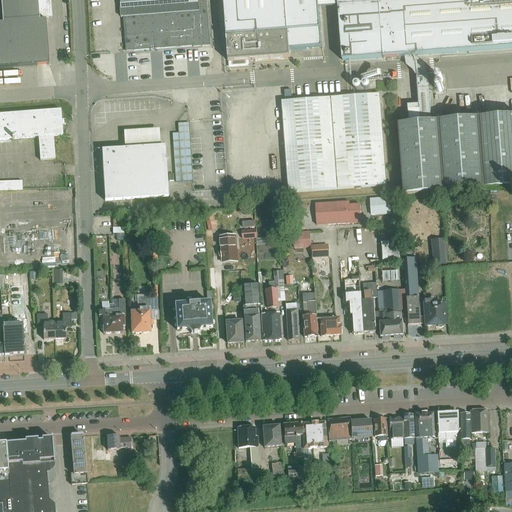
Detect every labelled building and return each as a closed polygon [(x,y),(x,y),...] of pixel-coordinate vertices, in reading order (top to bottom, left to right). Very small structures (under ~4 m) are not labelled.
[(0,0),(0,69),(49,65),(46,21),(39,22),(39,19),(52,18),(50,0),(0,0)] [(119,0),(121,18),(123,18),(126,50),(126,52),(150,50),(150,51),(151,51),(155,51),(156,51),(155,50),(174,48),(193,47),(193,48),(202,47),(211,46),(206,0),(119,0)] [(511,0),(224,0),(227,37),(229,63),(232,63),(233,67),(246,66),(246,62),(291,59),(290,50),(322,48),(318,0),(338,0),(341,41),(343,62),(383,59),(383,60),(384,60),(384,59),(511,49),(511,0)] [(410,125),(399,126),(403,172),(403,179),(405,195),(405,196),(443,193),(511,188),(511,117),(479,119),(479,120),(431,124),(428,77),(416,78),(418,104),(408,104),(410,125)] [(380,95),(282,102),(289,194),(387,187),(380,95)] [(0,111),(0,110),(0,142),(41,140),(43,160),(58,159),(56,136),(66,135),(65,110),(0,114),(0,111)] [(102,151),(104,179),(105,202),(168,198),(165,147),(102,151)] [(25,181),(0,181),(0,190),(25,189),(25,181)] [(391,199),(370,200),(371,217),(392,216),(391,199)] [(317,226),(362,224),(360,206),(350,206),(349,203),(316,205),(317,226)] [(468,206),(456,207),(457,216),(469,215),(468,206)] [(282,212),(272,213),(272,225),(277,225),(277,232),(282,231),(282,212)] [(124,217),(113,217),(113,228),(124,228),(124,217)] [(257,230),(242,231),(243,240),(257,239),(257,230)] [(223,260),(223,264),(238,263),(236,237),(221,238),(222,250),(219,252),(219,258),(223,260)] [(431,241),(433,266),(446,265),(444,240),(431,241)] [(328,246),(312,248),(313,260),(329,258),(328,246)] [(399,260),(399,247),(381,248),(382,261),(399,260)] [(415,259),(403,260),(408,327),(421,326),(419,306),(418,299),(416,259),(415,259)] [(271,290),(265,291),(267,309),(279,308),(278,303),(277,288),(284,287),(285,287),(283,272),(274,273),(275,283),(271,283),(271,290)] [(350,315),(352,315),(352,316),(351,317),(351,320),(352,321),(353,334),(363,333),(361,302),(360,302),(359,280),(344,281),(345,303),(349,302),(350,315)] [(361,302),(363,333),(364,333),(375,332),(372,299),(377,299),(376,284),(363,285),(364,302),(361,302)] [(259,286),(254,286),(242,287),(243,307),(244,317),(245,344),(260,343),(258,306),(260,306),(259,286)] [(401,323),(399,295),(399,290),(382,292),(384,313),(379,313),(380,324),(379,324),(380,338),(402,337),(401,323)] [(317,338),(317,333),(316,321),(314,294),(302,295),(304,317),(303,317),(304,339),(307,338),(307,339),(314,338),(317,338)] [(138,313),(131,313),(132,335),(150,335),(150,327),(153,326),(153,321),(150,321),(150,312),(158,312),(158,298),(148,299),(148,301),(141,301),(141,306),(138,306),(138,313)] [(435,299),(430,300),(431,302),(424,303),(426,328),(438,327),(438,328),(439,328),(440,329),(441,329),(442,328),(443,328),(443,326),(444,326),(443,305),(435,305),(435,299)] [(114,311),(109,311),(110,317),(112,317),(113,334),(115,334),(116,335),(119,335),(120,334),(123,334),(122,331),(125,331),(124,318),(126,318),(125,301),(119,301),(119,311),(114,311)] [(100,314),(99,314),(99,319),(100,319),(101,329),(101,332),(103,331),(103,335),(106,335),(107,335),(110,335),(113,334),(112,317),(110,317),(109,311),(114,311),(114,305),(109,306),(109,303),(102,303),(102,313),(100,313),(100,314)] [(175,306),(177,331),(188,331),(191,334),(191,335),(198,334),(198,333),(201,330),(212,329),(210,303),(175,306)] [(288,342),(299,341),(297,310),(286,311),(288,342)] [(54,323),(55,341),(66,340),(65,327),(71,327),(71,314),(62,314),(62,322),(54,323)] [(55,341),(54,323),(48,323),(47,315),(37,315),(37,328),(43,327),(44,341),(55,341)] [(279,341),(281,341),(279,315),(262,316),(263,342),(279,342),(279,341)] [(339,319),(316,321),(317,333),(321,333),(321,338),(330,337),(341,336),(340,326),(339,319)] [(13,320),(2,321),(2,328),(3,335),(4,356),(5,356),(10,356),(14,356),(17,356),(24,355),(23,334),(22,325),(14,326),(13,320)] [(241,322),(226,323),(227,344),(242,343),(241,322)] [(488,434),(487,411),(486,412),(486,411),(471,412),(472,434),(488,434)] [(458,434),(458,432),(458,413),(437,414),(438,435),(438,444),(447,444),(447,448),(456,448),(456,436),(458,434)] [(434,439),(433,414),(415,415),(416,440),(418,475),(438,474),(438,456),(431,456),(430,449),(428,449),(428,439),(434,439)] [(470,441),(469,415),(461,415),(461,441),(462,447),(470,447),(470,441)] [(414,439),(413,416),(402,416),(403,419),(404,440),(407,439),(414,439)] [(351,441),(351,440),(350,422),(350,419),(327,421),(328,436),(329,442),(351,441)] [(404,440),(403,419),(389,420),(390,433),(390,440),(404,440)] [(387,442),(387,437),(386,420),(374,421),(375,438),(378,437),(379,443),(387,442)] [(371,421),(350,422),(351,440),(372,439),(371,421)] [(327,449),(325,423),(312,424),(301,425),(304,458),(304,460),(309,460),(308,450),(313,450),(322,449),(327,449)] [(304,458),(301,425),(283,426),(284,439),(285,444),(286,446),(295,445),(296,458),(304,458)] [(281,448),(279,427),(263,428),(264,449),(281,448)] [(239,429),(238,429),(239,449),(250,449),(250,459),(259,459),(259,448),(258,448),(257,437),(255,437),(254,428),(239,429)] [(72,486),(86,485),(87,485),(88,485),(86,461),(84,437),(70,438),(71,445),(72,462),(74,476),(71,476),(72,486)] [(132,449),(131,439),(119,440),(119,437),(107,437),(108,452),(120,451),(120,450),(132,449)] [(0,511),(55,511),(55,505),(49,500),(47,473),(54,465),(53,447),(52,439),(42,440),(42,441),(38,441),(38,440),(25,441),(25,442),(16,443),(16,442),(6,443),(4,443),(2,443),(0,443),(0,511)] [(496,467),(495,449),(485,450),(486,468),(496,467)] [(130,456),(122,457),(123,468),(131,467),(130,456)] [(259,459),(250,459),(251,470),(255,469),(260,469),(259,459)] [(283,464),(272,465),(273,482),(284,481),(283,464)] [(255,469),(251,470),(237,470),(238,484),(255,483),(255,469)] [(300,471),(287,471),(288,481),(305,480),(304,474),(304,470),(300,471)] [(503,477),(492,478),(493,494),(503,493),(503,477)] [(325,488),(326,480),(317,480),(317,488),(325,488)] [(305,491),(297,491),(297,500),(306,500),(305,491)]
